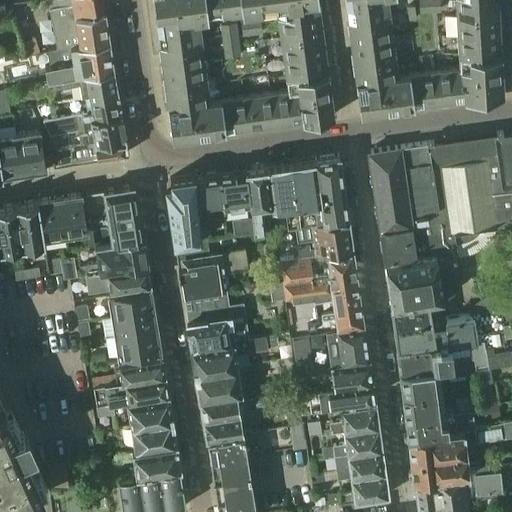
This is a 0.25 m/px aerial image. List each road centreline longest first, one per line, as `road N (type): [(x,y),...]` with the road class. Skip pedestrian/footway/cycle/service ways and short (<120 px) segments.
road 1 (residential): [(399,511),(351,134)]
road 2 (residential): [(159,152),(144,187),(153,248),(167,269),(171,358),(185,370),(198,511)]
road 3 (residential): [(159,152),(351,134)]
road 4 (residential): [(351,134),(511,110)]
road 5 (residential): [(128,0),(149,136),(159,152)]
